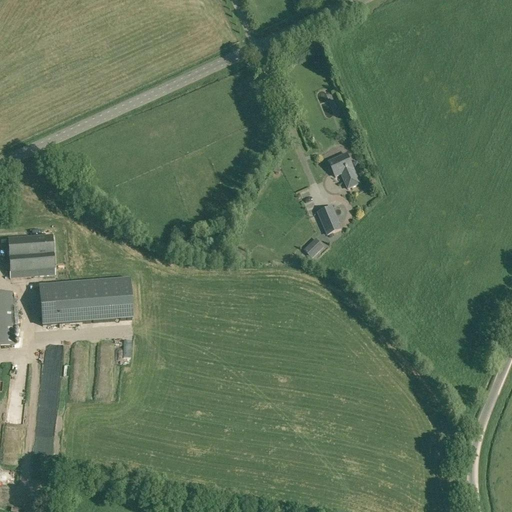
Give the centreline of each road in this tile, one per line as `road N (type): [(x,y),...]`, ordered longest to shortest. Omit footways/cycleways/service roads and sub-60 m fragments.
road 1 (tertiary): [(0,166),(366,0)]
road 2 (unclassified): [(477,511),(472,461),(511,353)]
